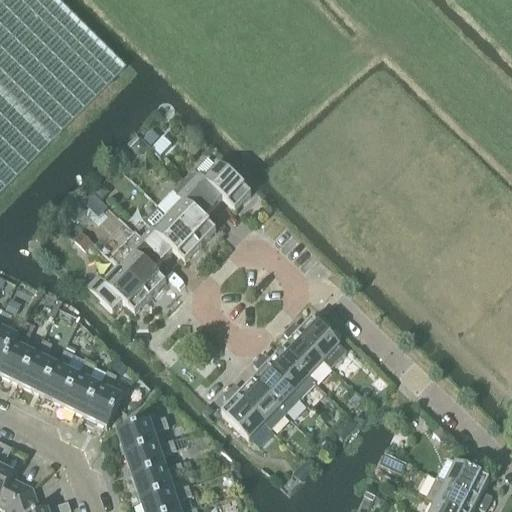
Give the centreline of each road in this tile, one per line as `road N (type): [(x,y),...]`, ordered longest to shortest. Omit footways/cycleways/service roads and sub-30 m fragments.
road 1 (residential): [(511,472),(328,295),(303,293)]
road 2 (residential): [(236,261),(205,292),(207,317),(231,340),(255,344),(303,293)]
road 3 (residential): [(93,511),(76,462),(0,421)]
